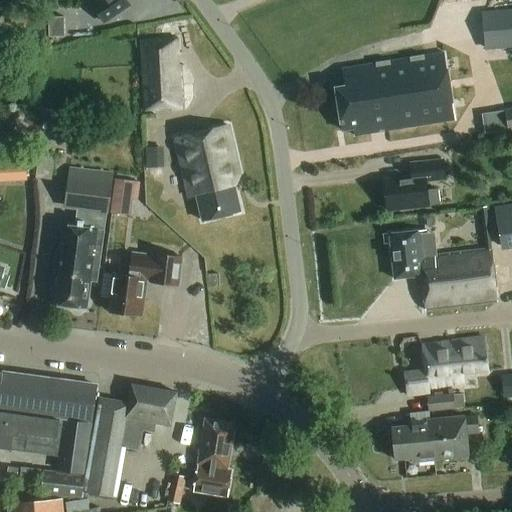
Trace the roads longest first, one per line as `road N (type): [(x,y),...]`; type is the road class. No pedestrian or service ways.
road 1 (residential): [(296,333),(280,141),(260,86),(200,0)]
road 2 (tertiary): [(260,394),(192,366),(0,343)]
road 3 (tertiary): [(370,510),(326,443),(260,394)]
road 4 (tertiary): [(511,498),(370,510)]
